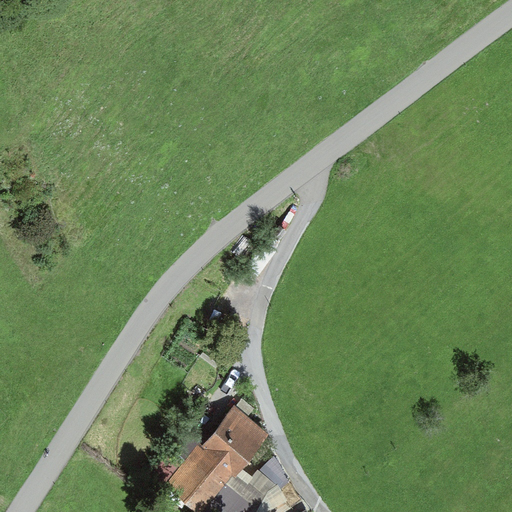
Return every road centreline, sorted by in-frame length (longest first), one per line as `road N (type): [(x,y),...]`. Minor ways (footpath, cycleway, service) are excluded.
road 1 (tertiary): [(511,22),(186,266),(26,511)]
road 2 (track): [(341,148),(257,315),(251,353),(306,488),(326,511)]
